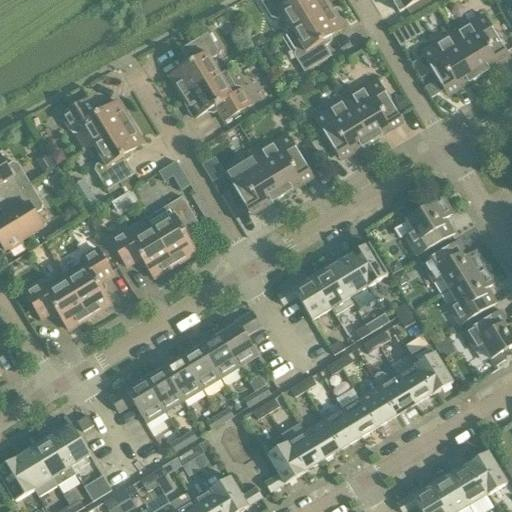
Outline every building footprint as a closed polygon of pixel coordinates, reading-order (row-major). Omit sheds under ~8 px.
[(285,35),(285,36),(328,10),(321,0),(262,0),(260,2),(271,20),(274,22),(277,21),(283,17),(292,31),(285,35)] [(390,0),(399,14),(422,0),(390,0)] [(328,10),(285,36),(292,32),(301,46),(294,50),(292,52),(293,55),(304,73),(331,57),(325,47),(327,45),(329,39),(328,38),(342,29),(336,19),(334,20),(328,10)] [(455,28),(450,31),(478,78),(498,66),(498,65),(496,66),(493,62),(505,54),(508,60),(510,59),(484,17),(457,32),(455,28)] [(417,21),(394,31),(400,44),(423,34),(417,21)] [(478,78),(450,31),(444,34),(447,39),(421,55),(447,97),(448,97),(444,91),(457,84),(459,88),(457,90),(458,91),(478,78)] [(177,87),(183,98),(226,72),(225,71),(218,75),(210,62),(217,58),(218,55),(218,52),(207,34),(180,51),(186,61),(183,62),(182,68),(183,69),(168,78),(175,88),(177,87)] [(257,37),(250,41),(256,53),(267,47),(263,38),(257,37)] [(226,72),(183,98),(190,108),(188,110),(194,120),(208,111),(209,112),(215,114),(217,112),(223,122),(251,106),(241,89),(235,88),(226,72)] [(348,93),(343,96),(371,143),(392,131),(391,130),(389,131),(386,126),(398,119),(402,125),(403,124),(377,81),(351,97),(348,93)] [(424,89),(431,101),(441,95),(434,83),(424,89)] [(371,143),(343,96),(338,99),(340,104),(314,120),(340,162),(341,162),(338,156),(350,148),(353,153),(351,155),(351,156),(371,143)] [(404,96),(393,102),(399,113),(410,107),(411,107),(404,96)] [(86,150),(86,151),(128,125),(122,114),(124,113),(118,103),(103,111),(103,110),(97,109),(94,110),(88,100),(61,117),(72,135),(74,137),(78,136),(84,132),(93,146),(86,150)] [(128,125),(86,151),(86,152),(93,147),(102,161),(95,165),(93,168),(94,171),(106,191),(134,176),(126,162),(128,161),(130,155),(129,154),(143,145),(137,134),(135,136),(128,125)] [(258,148),(253,151),(282,198),(302,186),(301,185),(299,186),(296,181),(308,174),(312,180),(313,179),(287,136),(261,152),(258,148)] [(312,146),(317,153),(318,156),(326,152),(320,141),(312,146)] [(311,145),(304,149),(310,158),(317,153),(312,146),(311,145)] [(0,197),(3,202),(30,186),(17,164),(12,163),(5,167),(0,159),(0,153),(2,152),(2,151),(0,151),(0,197)] [(282,198),(253,151),(248,154),(251,158),(224,174),(250,217),(251,216),(248,211),(260,203),(263,208),(261,209),(262,210),(282,198)] [(46,153),(34,160),(44,175),(55,168),(46,153)] [(57,153),(51,157),(57,167),(66,161),(63,155),(57,153)] [(30,186),(3,202),(11,215),(0,221),(0,243),(5,252),(8,250),(9,251),(20,245),(19,243),(47,226),(47,225),(42,228),(34,215),(41,211),(43,206),(30,186)] [(114,201),(119,211),(137,202),(133,192),(114,201)] [(92,195),(78,203),(85,214),(86,216),(100,208),(92,195)] [(148,222),(148,223),(173,266),(184,259),(186,261),(196,255),(187,240),(188,240),(190,234),(188,231),(198,225),(182,198),(164,209),(146,219),(148,222)] [(405,238),(417,258),(454,235),(447,224),(444,226),(441,222),(453,215),(443,198),(405,221),(413,233),(405,238)] [(77,206),(67,212),(74,224),(84,218),(77,206)] [(98,215),(90,220),(96,230),(104,225),(98,215)] [(173,266),(148,223),(147,223),(151,230),(138,239),(134,232),(131,230),(128,231),(110,242),(126,269),(136,263),(138,265),(144,267),(145,266),(154,280),(164,274),(163,272),(173,266)] [(441,279),(448,291),(485,268),(475,252),(464,259),(462,256),(465,253),(458,242),(421,265),(433,284),(441,279)] [(368,246),(348,258),(367,289),(387,277),(368,246)] [(78,266),(63,276),(88,317),(99,311),(100,313),(110,307),(102,292),(103,292),(104,286),(103,283),(113,277),(96,250),(81,259),(78,266)] [(338,261),(329,266),(349,300),(366,289),(367,290),(367,289),(348,258),(348,259),(340,264),(338,261)] [(393,263),(388,267),(394,277),(403,271),(399,265),(393,263)] [(321,275),(313,280),(330,311),(334,318),(353,307),(349,300),(329,266),(320,272),(321,275)] [(485,268),(448,291),(455,303),(447,308),(459,327),(496,304),(489,293),(486,295),(484,292),(495,285),(485,268)] [(11,269),(1,275),(7,284),(12,281),(14,275),(11,269)] [(404,272),(394,278),(400,288),(406,284),(407,279),(404,272)] [(88,317),(63,276),(62,276),(49,284),(41,283),(24,294),(41,321),(51,315),(52,317),(59,319),(60,318),(68,332),(79,326),(77,324),(88,317)] [(330,311),(313,280),(303,286),(301,283),(277,298),(283,307),(297,299),(311,322),(330,311)] [(393,312),(399,321),(410,314),(404,306),(393,312)] [(483,349),(495,368),(504,362),(504,361),(506,360),(508,350),(511,348),(511,324),(506,328),(504,325),(507,323),(500,311),(463,334),(475,354),(483,349)] [(227,328),(217,334),(238,369),(258,357),(245,337),(261,328),(252,313),(238,321),(240,324),(229,331),(227,328)] [(410,314),(399,321),(404,330),(415,323),(410,314)] [(376,320),(366,326),(370,335),(381,328),(376,320)] [(370,335),(366,326),(355,333),(360,341),(370,335)] [(384,333),(374,340),(379,348),(389,341),(384,333)] [(442,333),(430,339),(434,347),(445,340),(442,333)] [(217,334),(199,345),(220,380),(238,369),(217,334)] [(379,348),(374,340),(363,346),(368,355),(379,348)] [(329,351),(333,358),(343,351),(339,344),(329,351)] [(191,354),(182,359),(202,391),(220,380),(199,345),(189,351),(191,354)] [(410,358),(415,366),(433,396),(452,384),(429,347),(410,358)] [(347,356),(337,362),(342,370),(352,364),(347,356)] [(179,357),(162,368),(183,403),(202,391),(182,359),(180,360),(179,357)] [(342,370),(337,362),(326,369),(331,377),(342,370)] [(415,366),(397,377),(414,407),(432,396),(432,397),(433,396),(415,366)] [(147,377),(143,379),(165,414),(183,403),(162,368),(158,370),(160,373),(149,379),(147,377)] [(397,377),(378,389),(396,418),(414,407),(397,377)] [(311,378),(300,385),(305,393),(316,386),(311,378)] [(165,414),(143,379),(127,389),(128,392),(125,394),(123,391),(109,400),(118,415),(133,405),(146,425),(165,414)] [(305,393),(300,385),(289,391),(294,399),(305,393)] [(265,389),(255,395),(259,402),(270,396),(265,389)] [(378,389),(360,400),(377,429),(396,418),(378,389)] [(259,402),(255,395),(244,401),(248,409),(259,402)] [(360,400),(341,411),(359,440),(377,429),(360,400)] [(274,401),(263,407),(268,415),(279,409),(274,401)] [(268,415),(263,407),(252,414),(257,422),(268,415)] [(228,411),(217,417),(222,425),(233,419),(228,411)] [(341,411),(323,422),(340,452),(359,440),(341,411)] [(76,423),(83,434),(93,427),(87,417),(76,423)] [(222,425),(217,417),(207,424),(211,431),(222,425)] [(323,422),(304,433),(322,463),(340,452),(323,422)] [(62,433),(52,439),(71,469),(90,457),(70,424),(60,430),(62,433)] [(281,437),(286,445),(304,475),(305,474),(305,473),(322,463),(304,433),(299,425),(281,437)] [(191,433),(181,440),(185,447),(196,441),(191,433)] [(41,441),(32,447),(52,480),(57,488),(75,477),(71,469),(52,439),(43,444),(41,441)] [(185,447),(181,440),(170,446),(175,454),(185,447)] [(304,475),(286,445),(267,456),(279,476),(264,485),(270,494),(284,486),(285,486),(304,475)] [(198,446),(187,453),(192,461),(203,455),(198,446)] [(16,460),(15,460),(34,492),(35,491),(52,480),(32,447),(23,452),(25,455),(16,460)] [(192,461),(187,453),(177,460),(182,468),(192,461)] [(487,454),(468,465),(487,497),(507,485),(487,454)] [(34,492),(15,460),(0,469),(0,478),(15,504),(34,492)] [(458,469),(448,474),(469,508),(486,497),(486,498),(487,497),(468,465),(467,466),(468,467),(459,472),(458,469)] [(161,469),(151,476),(156,484),(166,477),(161,469)] [(441,483),(432,489),(445,511),(461,511),(469,508),(448,474),(439,480),(441,483)] [(156,484),(151,476),(140,482),(145,490),(156,484)] [(230,479),(210,491),(223,511),(242,511),(248,509),(247,508),(262,499),(256,490),(242,499),(230,479)] [(85,493),(92,504),(100,499),(111,492),(106,484),(104,481),(85,493)] [(445,511),(432,489),(423,494),(421,491),(396,506),(400,511),(408,511),(417,507),(419,511),(445,511)] [(124,491),(114,498),(119,506),(129,500),(124,491)] [(223,511),(210,491),(192,502),(198,511),(223,511)] [(109,511),(119,506),(114,498),(103,505),(107,511),(109,511)] [(79,501),(69,507),(71,511),(79,511),(84,509),(79,501)] [(198,511),(192,502),(175,511),(198,511)]
